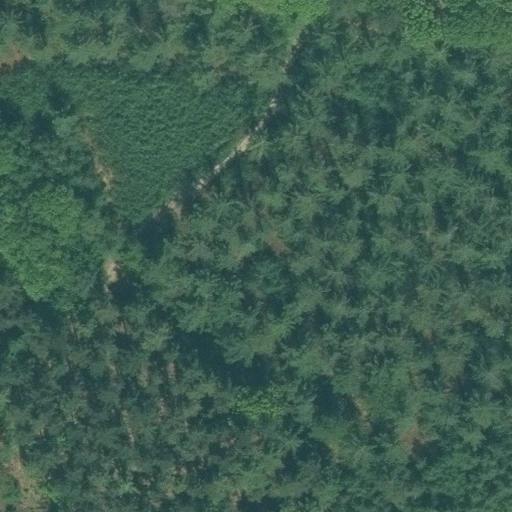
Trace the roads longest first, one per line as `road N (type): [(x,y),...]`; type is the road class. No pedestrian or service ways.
road 1 (track): [(405,511),(0,160)]
road 2 (track): [(0,336),(205,212),(277,158),(305,121),(340,0)]
road 3 (track): [(291,0),(334,25),(484,47),(511,42)]
